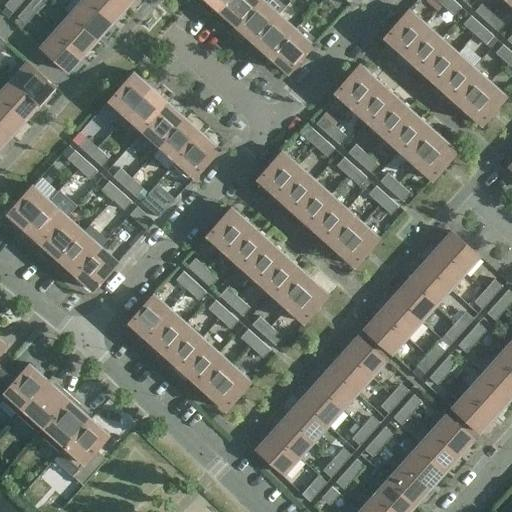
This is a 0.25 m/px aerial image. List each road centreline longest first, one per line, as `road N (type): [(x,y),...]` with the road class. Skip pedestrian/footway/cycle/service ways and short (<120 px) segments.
road 1 (residential): [(269,128),(80,341)]
road 2 (residential): [(262,511),(80,341)]
road 3 (residential): [(385,0),(269,128)]
road 4 (residential): [(269,128),(165,34)]
